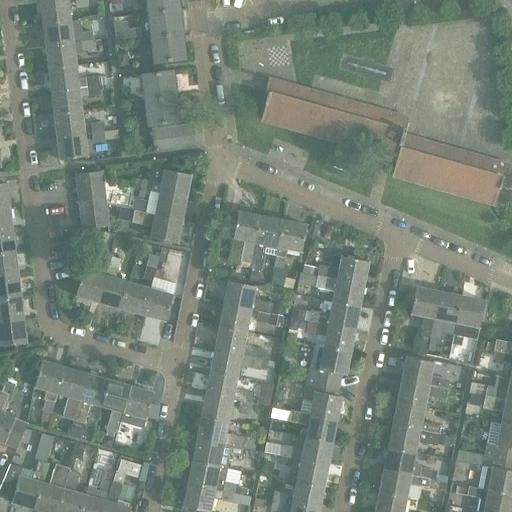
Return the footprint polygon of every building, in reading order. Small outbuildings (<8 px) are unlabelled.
[(47,0),(40,1),(43,24),(70,21),(67,0),(47,0)] [(179,11),(177,0),(145,0),(148,15),(179,11)] [(179,11),(148,15),(151,39),(182,36),(179,11)] [(43,24),(46,47),(94,41),(93,33),(72,35),(70,21),(43,24)] [(369,24),(356,68),(379,74),(392,30),(369,24)] [(392,30),(379,74),(399,80),(411,36),(392,30)] [(182,36),(151,39),(154,65),(185,61),(182,36)] [(411,36),(399,80),(419,85),(431,41),(411,36)] [(46,47),(49,70),(76,66),(74,53),(95,51),(94,41),(46,47)] [(431,41),(419,85),(438,91),(451,47),(431,41)] [(451,47),(438,91),(458,96),(470,52),(451,47)] [(470,52),(458,96),(481,103),(493,59),(470,52)] [(76,66),(49,70),(51,92),(99,87),(98,77),(86,79),(86,80),(77,81),(76,66)] [(141,76),(145,102),(176,98),(173,72),(141,76)] [(260,79),(248,123),(271,129),(284,86),(260,79)] [(284,86),(271,129),(291,135),(303,91),(284,86)] [(51,92),(54,115),(81,112),(79,98),(88,97),(89,97),(100,96),(99,87),(51,92)] [(303,91),(291,135),(311,140),(323,97),(303,91)] [(323,97),(311,140),(330,146),(343,102),(323,97)] [(176,98),(145,102),(148,128),(179,124),(176,98)] [(343,102),(330,146),(350,152),(362,108),(343,102)] [(362,108),(350,152),(373,158),(385,114),(362,108)] [(81,112),(54,115),(57,138),(84,134),(81,112)] [(91,125),(92,133),(105,132),(104,123),(91,125)] [(153,131),(155,152),(195,147),(192,126),(153,131)] [(105,132),(92,133),(93,143),(106,141),(105,132)] [(84,134),(57,138),(60,161),(87,158),(84,134)] [(398,153),(390,182),(409,187),(421,143),(399,137),(395,152),(398,153)] [(421,143),(409,187),(426,192),(438,148),(421,143)] [(438,148),(426,192),(443,197),(456,153),(438,148)] [(456,153),(443,197),(460,202),(473,158),(456,153)] [(473,158),(460,202),(478,207),(490,163),(473,158)] [(490,163),(478,207),(496,212),(509,168),(490,163)] [(150,192),(186,199),(191,176),(164,171),(161,185),(137,180),(134,189),(150,192)] [(76,175),(78,190),(104,187),(102,172),(76,175)] [(0,208),(9,207),(6,184),(0,185),(0,208)] [(104,187),(78,190),(80,203),(106,200),(104,187)] [(186,199),(150,192),(146,214),(182,221),(186,199)] [(80,203),(81,216),(107,214),(106,200),(80,203)] [(0,231),(12,230),(9,207),(0,208),(0,231)] [(182,221),(146,214),(123,210),(121,222),(153,228),(151,239),(177,245),(182,221)] [(241,263),(252,265),(262,218),(238,213),(233,240),(245,242),(241,263)] [(107,214),(81,216),(83,230),(109,228),(107,214)] [(262,218),(252,265),(252,270),(260,271),(265,246),(279,249),(284,222),(262,218)] [(284,222),(279,249),(277,257),(285,259),(287,251),(301,254),(307,227),(284,222)] [(0,254),(15,252),(12,230),(0,231),(0,254)] [(0,254),(0,277),(17,275),(15,252),(0,254)] [(76,297),(99,304),(112,258),(113,257),(101,253),(95,274),(84,271),(76,297)] [(99,304),(121,310),(129,284),(115,280),(121,261),(112,258),(99,304)] [(329,280),(364,286),(368,264),(342,258),(339,270),(331,268),(329,280)] [(144,280),(152,283),(156,270),(148,268),(144,280)] [(156,270),(152,283),(161,286),(165,274),(156,270)] [(17,275),(0,277),(0,300),(20,298),(17,275)] [(335,292),(333,304),(359,309),(364,286),(329,280),(318,277),(316,288),(335,292)] [(224,305),(251,311),(271,315),(273,304),(253,300),(255,288),(228,283),(224,305)] [(129,284),(121,310),(143,316),(150,290),(129,284)] [(421,337),(430,339),(439,293),(416,288),(411,315),(425,318),(421,337)] [(150,290),(143,316),(165,323),(173,296),(150,290)] [(439,293),(430,339),(441,341),(443,333),(454,335),(462,298),(439,293)] [(0,300),(0,323),(23,320),(20,298),(0,300)] [(462,298),(454,335),(477,340),(485,302),(462,298)] [(311,312),(309,322),(355,331),(359,309),(333,304),(330,315),(311,312)] [(219,329),(246,334),(251,311),(224,305),(219,329)] [(0,323),(0,346),(26,344),(23,320),(0,323)] [(324,348),(350,354),(355,331),(309,322),(307,333),(326,337),(324,348)] [(215,350),(250,357),(252,347),(244,345),(246,334),(219,329),(215,350)] [(496,354),(511,356),(511,344),(496,341),(494,353),(496,354)] [(310,369),(307,380),(339,387),(341,376),(346,377),(350,354),(324,348),(319,370),(310,369)] [(210,373),(237,378),(239,367),(261,371),(263,360),(250,357),(215,350),(210,373)] [(511,371),(510,380),(511,380),(511,356),(496,354),(494,361),(511,364),(511,371)] [(402,382),(447,391),(450,381),(430,377),(433,364),(406,358),(402,382)] [(57,395),(65,368),(42,362),(34,388),(46,391),(44,400),(46,401),(43,412),(52,414),(57,395)] [(62,418),(73,422),(87,375),(65,368),(57,395),(68,398),(62,418)] [(233,401),(240,403),(252,405),(254,397),(234,393),(237,378),(210,373),(206,396),(233,401)] [(87,375),(73,422),(84,425),(90,404),(102,407),(109,381),(87,375)] [(300,407),(303,415),(337,422),(341,398),(337,398),(339,387),(307,380),(302,404),(300,407)] [(488,386),(485,398),(511,403),(511,380),(510,380),(508,390),(488,386)] [(131,388),(109,381),(102,407),(112,411),(106,431),(117,434),(123,414),(131,388)] [(402,382),(397,404),(424,409),(426,396),(446,400),(447,391),(402,382)] [(131,388),(123,414),(146,420),(153,394),(131,388)] [(1,392),(0,395),(0,443),(3,445),(4,444),(16,449),(26,425),(4,415),(12,397),(1,392)] [(233,401),(206,396),(201,418),(228,423),(233,401)] [(504,412),(501,424),(511,426),(511,403),(485,398),(483,409),(504,412)] [(252,405),(240,403),(238,411),(251,413),(252,405)] [(393,426),(439,435),(440,426),(421,422),(424,409),(397,404),(393,426)] [(308,427),(306,438),(332,444),(337,422),(303,415),(291,413),(289,423),(308,427)] [(197,440),(234,448),(244,450),(246,439),(226,435),(228,423),(201,418),(197,440)] [(485,457),(511,461),(511,426),(501,424),(497,446),(487,444),(485,457)] [(388,449),(415,454),(417,442),(437,446),(439,435),(393,426),(388,449)] [(27,429),(24,437),(40,442),(36,457),(49,461),(56,437),(27,429)] [(282,457),(294,460),(328,467),(332,444),(306,438),(303,450),(284,446),(282,457)] [(197,440),(192,463),(219,468),(221,456),(232,458),(234,448),(197,440)] [(384,471),(429,480),(431,470),(422,468),(422,467),(413,465),(415,454),(388,449),(384,471)] [(478,490),(511,497),(511,461),(485,457),(483,468),(478,490)] [(300,469),(297,483),(323,489),(328,467),(294,460),(292,467),(300,469)] [(118,473),(137,478),(141,466),(121,461),(118,473)] [(188,485),(223,492),(235,494),(237,485),(225,483),(227,470),(219,468),(192,463),(188,485)] [(49,486),(42,484),(34,510),(41,511),(57,511),(69,471),(69,469),(55,465),(49,486)] [(11,503),(34,510),(42,484),(44,475),(10,466),(0,487),(0,490),(14,494),(11,503)] [(57,511),(81,511),(86,496),(72,493),(78,473),(69,471),(57,511)] [(430,481),(429,480),(384,471),(379,494),(406,499),(409,484),(429,488),(430,481)] [(81,511),(104,511),(107,503),(113,483),(104,481),(101,493),(88,489),(86,496),(81,511)] [(292,506),(319,511),(323,489),(297,483),(292,506)] [(223,492),(188,485),(183,508),(201,511),(210,511),(213,498),(221,500),(223,492)] [(511,511),(511,510),(511,497),(478,490),(469,488),(467,496),(480,498),(477,511),(511,511)] [(284,504),(285,504),(287,495),(274,492),(273,502),(284,504)] [(379,494),(375,511),(403,511),(406,499),(379,494)] [(107,503),(104,511),(129,511),(130,509),(107,503)]
